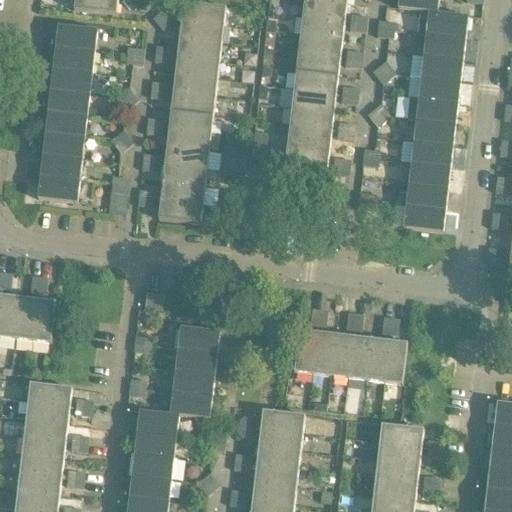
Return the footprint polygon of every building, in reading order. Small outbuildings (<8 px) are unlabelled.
[(119,0),(76,0),(75,13),(118,18),(119,0)] [(138,0),(130,7),(135,13),(148,3),(145,0),(138,0)] [(440,0),(400,0),(399,12),(430,16),(439,17),(440,0)] [(305,3),(303,21),(346,26),(348,8),(305,3)] [(184,6),(182,25),(225,30),(227,11),(184,6)] [(154,21),(159,28),(172,18),(167,12),(154,21)] [(430,16),(427,38),(467,43),(469,20),(439,17),(430,16)] [(159,28),(164,34),(177,24),(172,18),(159,28)] [(352,19),(351,27),(367,28),(368,20),(352,19)] [(303,21),(301,39),(344,44),(346,26),(303,21)] [(182,25),(180,43),(223,48),(225,30),(182,25)] [(380,25),(379,32),(395,34),(396,26),(380,25)] [(350,35),(366,36),(367,28),(351,27),(350,35)] [(59,29),(56,51),(96,56),(99,34),(59,29)] [(378,41),(394,42),(395,34),(379,32),(378,41)] [(427,38),(424,59),(464,64),(467,43),(427,38)] [(301,39),(299,56),(342,62),(344,44),(301,39)] [(180,43),(178,60),(221,65),(223,48),(180,43)] [(157,50),(156,58),(172,60),(173,52),(157,50)] [(56,51),(54,73),(93,77),(96,56),(56,51)] [(129,51),(128,59),(144,61),(145,53),(129,51)] [(348,54),(347,62),(363,64),(364,56),(348,54)] [(299,56),(297,75),(340,80),(342,62),(299,56)] [(155,66),(171,68),(172,60),(156,58),(155,66)] [(127,67),(143,69),(144,61),(128,59),(127,67)] [(424,59),(422,81),(462,85),(464,64),(424,59)] [(178,60),(176,78),(219,83),(221,65),(178,60)] [(346,70),(362,72),(363,64),(347,62),(346,70)] [(374,75),(379,82),(392,72),(387,66),(374,75)] [(379,82),(384,88),(397,78),(392,72),(379,82)] [(54,73),(51,94),(91,100),(93,77),(54,73)] [(297,75),(295,93),(337,98),(340,80),(297,75)] [(176,78),(174,96),(217,101),(219,83),(176,78)] [(422,81),(419,102),(459,107),(462,85),(422,81)] [(153,86),(152,94),(168,96),(169,88),(153,86)] [(344,90),(343,99),(359,101),(360,92),(344,90)] [(129,91),(123,97),(133,109),(139,104),(129,91)] [(295,93),(292,111),(335,116),(337,98),(295,93)] [(51,94),(49,116),(88,120),(91,100),(51,94)] [(151,102),(167,104),(168,96),(152,94),(151,102)] [(174,96),(172,114),(215,119),(217,101),(174,96)] [(116,102),(126,114),(133,109),(123,97),(116,102)] [(342,107),(358,108),(359,101),(343,99),(342,107)] [(419,102),(417,124),(457,128),(459,107),(419,102)] [(369,118),(374,125),(387,115),(382,108),(369,118)] [(292,111),(290,129),(333,134),(335,116),(292,111)] [(172,114),(169,133),(212,138),(215,119),(172,114)] [(374,125),(379,131),(392,121),(387,115),(374,125)] [(49,116),(46,137),(86,142),(88,120),(49,116)] [(149,122),(148,130),(164,132),(165,124),(149,122)] [(417,124),(414,145),(454,150),(457,128),(417,124)] [(340,126),(339,134),(355,136),(356,128),(340,126)] [(290,129),(288,146),(331,152),(333,134),(290,129)] [(147,138),(163,140),(164,132),(148,130),(147,138)] [(169,133),(167,150),(210,155),(212,138),(169,133)] [(124,134),(118,139),(128,152),(134,147),(124,134)] [(338,142),(354,144),(355,136),(339,134),(338,142)] [(46,137),(44,159),(83,163),(86,142),(46,137)] [(111,144),(121,157),(128,152),(118,139),(111,144)] [(511,145),(502,144),(501,152),(511,153),(511,145)] [(414,145),(412,167),(452,171),(454,150),(414,145)] [(288,146),(286,164),(329,169),(331,152),(288,146)] [(167,150),(165,168),(208,173),(210,155),(167,150)] [(500,160),(511,161),(511,153),(501,152),(500,160)] [(364,161),(380,163),(381,155),(365,153),(364,161)] [(145,158),(144,166),(160,168),(161,160),(145,158)] [(44,159),(41,180),(81,185),(83,163),(44,159)] [(364,161),(363,169),(379,171),(380,163),(364,161)] [(335,162),(335,170),(351,172),(351,164),(335,162)] [(329,169),(286,164),(284,183),(327,188),(329,169)] [(143,174),(159,176),(160,168),(144,166),(143,174)] [(412,167),(409,188),(449,193),(452,171),(412,167)] [(165,168),(163,186),(206,191),(208,173),(165,168)] [(334,178),(350,180),(351,172),(335,170),(334,178)] [(81,185),(41,180),(39,202),(78,207),(81,185)] [(114,180),(113,189),(129,190),(130,182),(114,180)] [(511,181),(498,180),(497,188),(511,189),(511,181)] [(163,186),(161,204),(204,209),(215,210),(217,192),(206,191),(163,186)] [(409,188),(407,210),(447,214),(449,193),(409,188)] [(496,196),(511,198),(511,189),(497,188),(496,196)] [(129,190),(113,189),(110,217),(126,219),(129,190)] [(140,194),(139,201),(156,203),(156,196),(140,194)] [(360,196),(359,204),(375,206),(376,198),(360,196)] [(139,210),(155,212),(156,203),(139,201),(139,210)] [(204,209),(161,204),(159,223),(202,228),(204,209)] [(358,212),(364,213),(363,226),(381,229),(383,215),(374,214),(375,206),(359,204),(358,212)] [(447,214),(407,210),(404,232),(444,237),(447,214)] [(494,216),(493,224),(509,226),(510,218),(494,216)] [(492,232),(508,234),(509,226),(493,224),(492,232)] [(490,252),(489,260),(505,261),(506,254),(490,252)] [(488,268),(504,270),(505,261),(489,260),(488,268)] [(3,293),(11,294),(13,278),(5,277),(3,293)] [(31,296),(39,297),(41,281),(33,280),(31,296)] [(39,297),(47,298),(49,282),(41,281),(39,297)] [(148,297),(146,312),(164,314),(166,299),(148,297)] [(0,321),(0,341),(16,343),(20,300),(3,298),(0,321)] [(16,343),(33,345),(38,303),(20,300),(16,343)] [(38,303),(33,345),(52,348),(57,305),(38,303)] [(319,330),(321,314),(313,313),(311,329),(319,330)] [(319,330),(327,331),(329,315),(321,314),(319,330)] [(347,333),(355,334),(357,318),(349,317),(347,333)] [(355,334),(363,335),(365,319),(357,318),(355,334)] [(383,337),(391,338),(392,322),(384,321),(383,337)] [(391,338),(399,339),(400,323),(392,322),(391,338)] [(182,331),(179,353),(219,357),(221,335),(182,331)] [(295,376),(313,378),(318,336),(300,333),(295,376)] [(313,378),(331,380),(336,338),(318,336),(313,378)] [(331,380),(349,383),(354,340),(336,338),(331,380)] [(137,340),(136,348),(152,350),(153,342),(137,340)] [(349,383),(367,385),(372,342),(354,340),(349,383)] [(367,385),(385,387),(390,344),(372,342),(367,385)] [(390,344),(385,387),(403,389),(408,346),(390,344)] [(152,350),(136,348),(135,356),(151,358),(152,350)] [(179,353),(176,374),(216,379),(219,357),(179,353)] [(176,374),(174,396),(214,400),(216,379),(176,374)] [(132,383),(131,391),(147,393),(148,385),(132,383)] [(31,387),(29,405),(72,411),(74,392),(31,387)] [(147,393),(131,391),(130,399),(146,401),(147,393)] [(214,400),(174,396),(171,418),(211,423),(214,400)] [(78,403),(77,411),(93,413),(94,405),(78,403)] [(29,405),(27,423),(70,428),(72,411),(29,405)] [(511,407),(498,406),(495,428),(511,429),(511,407)] [(93,413),(77,411),(76,419),(92,421),(93,413)] [(141,414),(138,438),(178,442),(180,419),(141,414)] [(264,414),(261,433),(304,438),(306,419),(264,414)] [(245,419),(239,424),(249,437),(255,432),(245,419)] [(27,423),(25,441),(67,446),(70,428),(27,423)] [(239,424),(233,429),(243,442),(249,437),(239,424)] [(382,428),(380,446),(423,451),(425,433),(382,428)] [(511,429),(495,428),(493,450),(511,451),(511,429)] [(261,433),(259,450),(302,455),(304,438),(261,433)] [(211,437),(210,445),(226,447),(227,439),(211,437)] [(138,438),(135,459),(175,463),(178,442),(138,438)] [(74,439),(73,447),(89,449),(90,441),(74,439)] [(25,441),(22,459),(65,464),(67,446),(25,441)] [(429,444),(428,452),(444,454),(445,446),(429,444)] [(226,447),(210,445),(209,453),(225,455),(226,447)] [(380,446),(378,464),(421,469),(423,451),(380,446)] [(89,449),(73,447),(72,455),(88,457),(89,449)] [(259,450),(257,468),(300,473),(302,455),(259,450)] [(511,451),(493,450),(490,471),(511,473),(511,451)] [(444,454),(428,452),(427,460),(443,462),(444,454)] [(236,458),(235,466),(251,468),(252,460),(236,458)] [(22,459),(20,477),(63,482),(65,464),(22,459)] [(135,459),(133,481),(173,484),(175,463),(135,459)] [(378,464),(376,482),(419,487),(421,469),(378,464)] [(251,468),(235,466),(234,474),(250,476),(251,468)] [(257,468),(255,486),(298,491),(300,473),(257,468)] [(511,473),(490,471),(488,492),(511,495),(511,473)] [(70,474),(69,483),(85,484),(86,476),(70,474)] [(211,476),(204,481),(214,495),(221,490),(211,476)] [(20,477),(18,495),(61,500),(63,482),(20,477)] [(425,480),(424,488),(440,490),(441,482),(425,480)] [(133,481),(130,502),(170,506),(173,484),(133,481)] [(204,481),(198,485),(208,500),(214,495),(204,481)] [(376,482),(374,500),(417,505),(419,487),(376,482)] [(69,483),(68,491),(84,493),(85,484),(69,483)] [(255,486),(253,504),(296,509),(298,491),(255,486)] [(440,490),(424,488),(423,496),(439,498),(440,490)] [(511,511),(511,495),(488,492),(485,511),(511,511)] [(232,493),(231,501),(247,503),(248,495),(232,493)] [(18,495),(16,511),(59,511),(61,500),(18,495)] [(374,500),(372,511),(415,511),(417,505),(374,500)] [(246,511),(247,503),(231,501),(230,509),(246,511)] [(130,502),(129,511),(169,511),(170,506),(130,502)]
